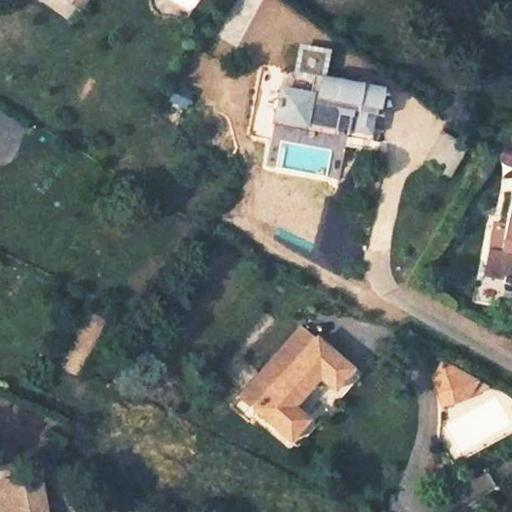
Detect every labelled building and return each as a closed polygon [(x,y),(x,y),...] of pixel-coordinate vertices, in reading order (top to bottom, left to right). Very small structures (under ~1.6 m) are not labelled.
[(366,128),(375,80),(316,69),(321,46),(296,41),(291,66),(309,69),(305,87),(276,82),(271,112),(300,117),(305,95),(352,104),(348,124),(366,128)] [(425,163),(452,176),(468,144),(441,131),(425,163)] [(511,189),(507,189),(501,219),(488,217),(480,262),(500,266),(498,280),(511,282),(511,189)] [(478,276),(498,280),(500,266),(480,262),(478,276)] [(340,371),(295,326),(226,391),(272,437),(274,435),(290,419),(277,405),(304,379),(318,392),(340,371)] [(419,376),(433,399),(440,397),(447,383),(461,390),(475,383),(429,358),(419,376)] [(40,511),(34,473),(4,478),(9,511),(40,511)] [(0,478),(0,511),(9,511),(4,478),(0,478)]
